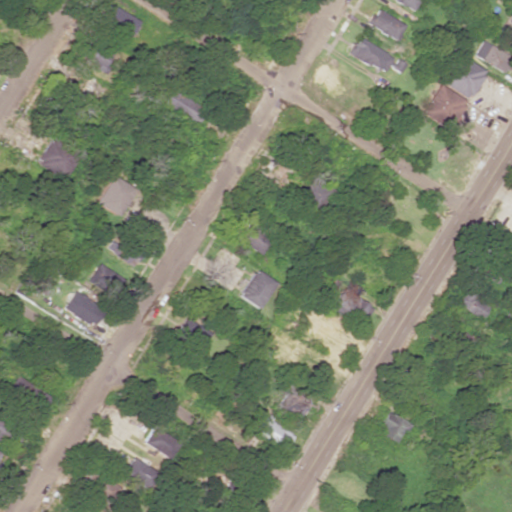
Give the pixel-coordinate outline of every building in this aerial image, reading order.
[(392,0),(410,10),(415,0),(392,0)] [(129,12),(104,5),(99,24),(123,31),(129,12)] [(394,40),(403,24),(374,8),(365,24),(394,40)] [(390,57),(357,36),(347,52),(380,73),(390,57)] [(75,56),(103,70),(112,51),(84,37),(75,56)] [(510,55),(478,41),(471,57),(503,71),(510,55)] [(436,82),(465,98),(481,69),(453,53),(436,82)] [(462,101),(435,83),(416,112),(444,130),(462,101)] [(189,119),(197,104),(160,85),(152,100),(189,119)] [(57,180),(74,162),(68,157),(74,150),(55,133),(32,158),(57,180)] [(132,189),(109,175),(93,202),(115,216),(132,189)] [(261,253),(269,236),(244,224),(236,241),(261,253)] [(118,258),(128,265),(137,251),(126,245),(118,258)] [(109,298),(121,278),(96,262),(84,282),(109,298)] [(256,308),(273,282),(252,269),(235,295),(256,308)] [(449,306),(478,320),(486,303),(457,289),(449,306)] [(329,310),(361,323),(369,303),(337,290),(329,310)] [(102,307),(70,291),(61,310),(92,326),(102,307)] [(327,319),(303,303),(290,321),(328,347),(344,323),(330,314),(327,319)] [(208,327),(181,318),(175,337),(201,346),(208,327)] [(282,331),(268,325),(256,352),(270,358),(282,331)] [(37,411),(46,397),(14,375),(5,389),(37,411)] [(407,423),(386,410),(374,430),(395,443),(407,423)] [(283,450),(293,434),(263,416),(253,432),(283,450)] [(175,443),(149,425),(139,441),(164,459),(175,443)] [(150,469),(127,458),(119,475),(141,486),(150,469)]
